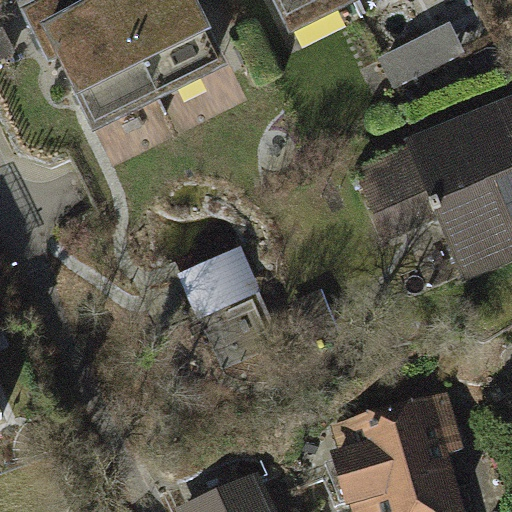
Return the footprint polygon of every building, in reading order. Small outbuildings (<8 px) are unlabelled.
[(81,0),(59,0),(3,28),(68,157),(142,120),(81,0)] [(174,0),(81,0),(142,120),(216,83),(174,0)] [(330,0),(238,0),(267,59),(342,24),(330,0)] [(330,0),(342,24),(392,0),(330,0)] [(441,37),(368,73),(381,99),(454,63),(441,37)] [(511,102),(356,171),(386,240),(435,218),(462,277),(511,254),(511,102)] [(248,243),(184,267),(201,313),(265,289),(248,243)] [(464,460),(446,399),(329,432),(351,511),(463,511),(450,464),(464,460)] [(265,511),(252,482),(184,511),(265,511)]
